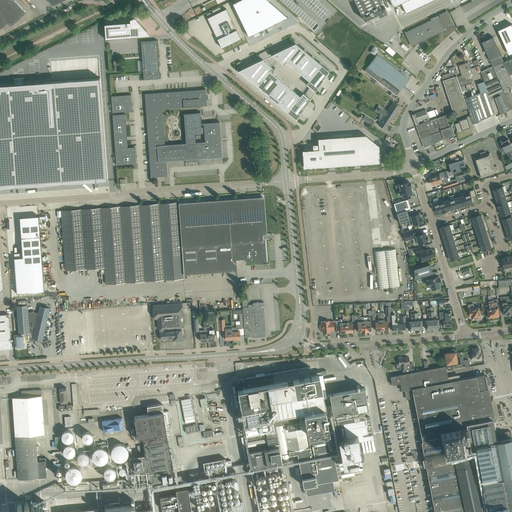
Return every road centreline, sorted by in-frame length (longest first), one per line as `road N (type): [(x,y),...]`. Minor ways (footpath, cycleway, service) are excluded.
road 1 (unclassified): [(0,201),(286,181)]
road 2 (unclassified): [(0,369),(263,351)]
road 3 (unclassified): [(281,138),(307,126),(344,68),(298,27),(214,74)]
road 4 (unknown): [(276,273),(123,289),(68,282)]
road 5 (residential): [(412,166),(406,114),(449,51),(511,2)]
road 6 (unknown): [(367,342),(408,508)]
road 7 (residential): [(465,336),(320,345),(298,339)]
road 8 (unclassified): [(286,181),(412,166)]
